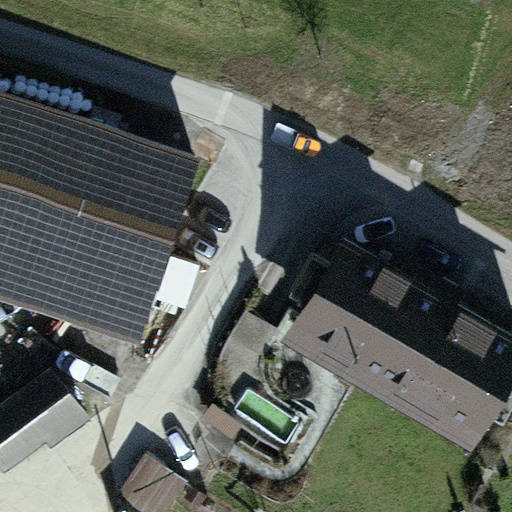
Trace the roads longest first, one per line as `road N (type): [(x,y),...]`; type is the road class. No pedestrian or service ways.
road 1 (unclassified): [(0,36),(238,115),(416,199),(511,259)]
road 2 (unknown): [(328,157),(239,307),(35,511)]
road 3 (track): [(416,199),(511,49)]
